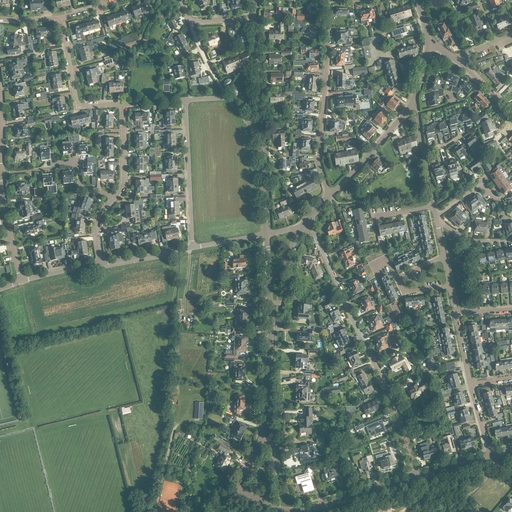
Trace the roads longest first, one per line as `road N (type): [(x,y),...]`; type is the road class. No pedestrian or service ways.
road 1 (residential): [(416,478),(389,393),(305,222)]
road 2 (residential): [(235,487),(265,418),(269,285)]
road 3 (residential): [(330,195),(318,160),(326,0)]
road 4 (residential): [(190,245),(185,100)]
road 5 (residential): [(61,17),(78,104),(123,104)]
road 6 (residential): [(113,199),(81,185),(72,163),(1,174)]
road 7 (residential): [(294,511),(416,478)]
